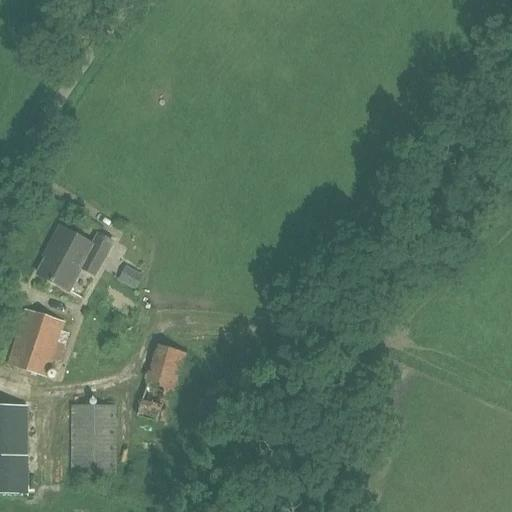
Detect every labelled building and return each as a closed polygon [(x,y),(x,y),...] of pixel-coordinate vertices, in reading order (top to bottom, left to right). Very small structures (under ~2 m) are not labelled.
[(76,28),(72,33),(78,37),(82,33),(76,28)] [(39,274),(67,290),(74,277),(77,278),(82,269),(95,276),(114,243),(99,235),(93,245),(61,228),(52,244),(55,246),(39,274)] [(128,268),(121,282),(138,291),(146,277),(128,268)] [(70,334),(61,330),(64,322),(26,310),(9,364),(46,376),(52,360),(62,363),(70,334)] [(200,358),(157,344),(135,416),(177,429),(186,399),(177,396),(182,382),(192,385),(200,358)] [(117,477),(117,406),(71,406),(72,476),(117,477)] [(28,407),(0,407),(0,493),(29,494),(28,407)]
